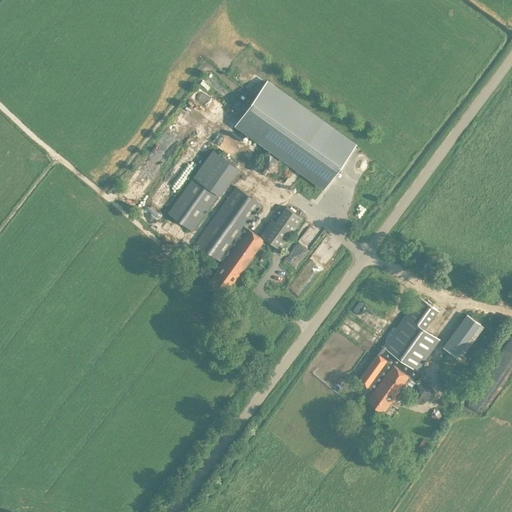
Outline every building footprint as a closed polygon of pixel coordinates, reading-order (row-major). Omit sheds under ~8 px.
[(236,121),(324,185),(354,142),(266,79),(236,121)] [(220,102),(224,95),(212,88),(208,94),(220,102)] [(196,136),(169,169),(180,178),(206,145),(196,136)] [(167,211),(191,228),(218,190),(216,189),(235,163),(212,147),(167,211)] [(263,169),(279,163),(275,153),(259,159),(263,169)] [(272,217),(259,234),(245,224),(261,202),(235,184),(195,241),(222,260),(210,276),(227,288),(264,236),(279,246),(302,215),(286,204),(275,220),(272,217)] [(307,260),(303,268),(313,273),(317,265),(307,260)] [(302,286),(304,283),(307,285),(312,275),(298,269),(292,282),(302,286)] [(418,294),(357,378),(372,388),(365,397),(383,410),(389,401),(396,406),(422,371),(417,367),(439,337),(424,327),(437,307),(418,294)] [(367,305),(360,314),(370,321),(376,312),(367,305)] [(482,324),(466,311),(442,344),(459,356),(482,324)] [(353,318),(350,322),(360,331),(363,328),(353,318)] [(500,386),(507,372),(503,369),(495,383),(500,386)] [(475,394),(489,388),(484,375),(481,375),(483,382),(473,386),(475,392),(465,395),(469,407),(478,404),(475,394)] [(487,403),(498,387),(493,384),(483,400),(487,403)]
